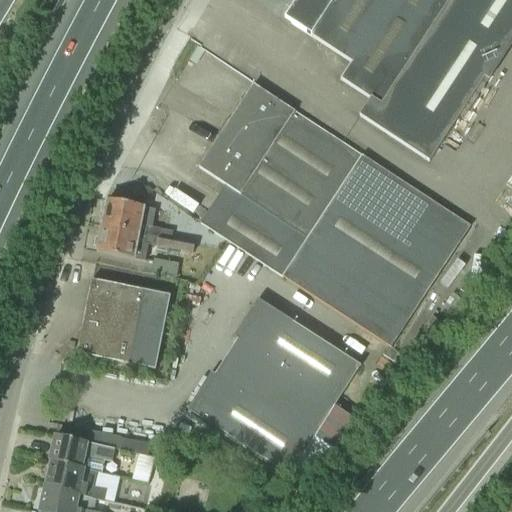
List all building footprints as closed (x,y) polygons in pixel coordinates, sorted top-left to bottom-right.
[(511,0),(302,0),(287,22),(351,64),(341,81),(372,101),(361,119),(431,164),(487,79),(492,83),(511,52),(511,0)] [(390,349),(470,227),(253,86),(200,169),(227,187),(201,226),(390,349)] [(194,246),(194,245),(170,241),(172,232),(152,229),(155,211),(145,209),(107,201),(102,227),(159,239),(194,246)] [(192,256),(194,246),(159,239),(102,227),(97,253),(145,263),(148,246),(192,256)] [(176,280),(178,265),(154,260),(151,275),(176,280)] [(127,365),(142,291),(92,281),(77,355),(127,365)] [(157,371),(172,297),(142,291),(127,365),(157,371)] [(288,477),(360,367),(260,302),(235,340),(239,343),(216,379),(212,376),(188,412),(288,477)] [(111,464),(114,451),(54,437),(49,464),(50,464),(97,475),(100,461),(111,464)] [(117,438),(114,451),(147,458),(150,445),(117,438)] [(104,503),(106,491),(94,489),(97,475),(50,464),(44,489),(104,503)] [(104,503),(44,489),(39,511),(88,511),(91,500),(104,503)]
